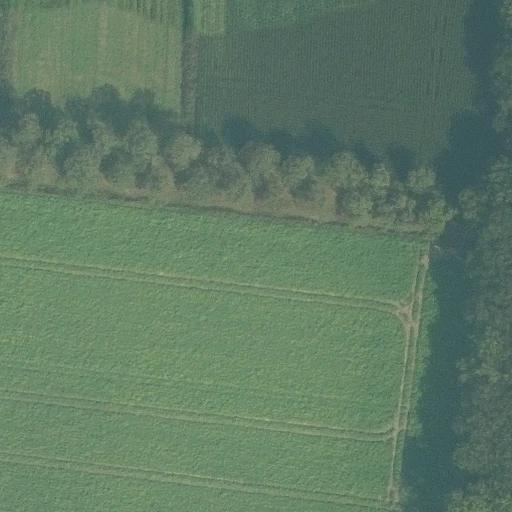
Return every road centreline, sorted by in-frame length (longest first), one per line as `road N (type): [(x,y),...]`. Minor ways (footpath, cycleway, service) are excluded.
road 1 (track): [(511,223),(0,160)]
road 2 (unclassified): [(491,511),(511,364)]
